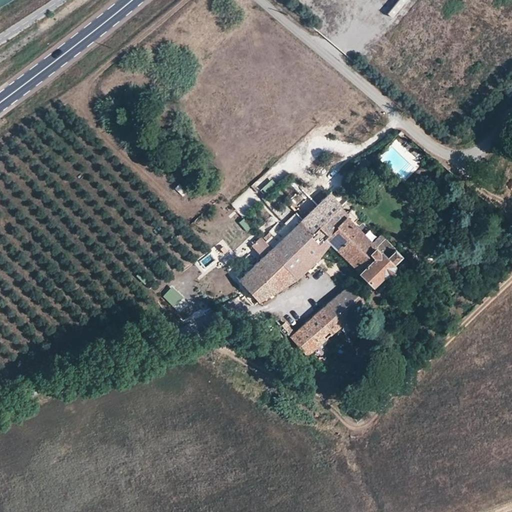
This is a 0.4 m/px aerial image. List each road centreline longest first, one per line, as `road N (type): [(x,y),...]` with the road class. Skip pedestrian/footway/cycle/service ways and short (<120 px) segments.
road 1 (unclassified): [(511,122),(480,151),(453,155),(430,145),(261,0)]
road 2 (residential): [(0,404),(184,327),(266,309)]
road 3 (secondary): [(0,102),(131,0)]
